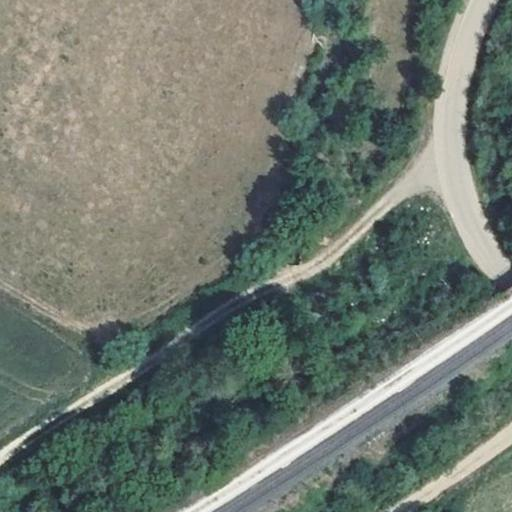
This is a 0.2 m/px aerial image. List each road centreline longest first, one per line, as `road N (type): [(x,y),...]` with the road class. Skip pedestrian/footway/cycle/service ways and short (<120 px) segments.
road 1 (track): [(453,149),(323,261),(0,460)]
road 2 (unclassified): [(453,149),(462,61),(483,0)]
road 3 (residential): [(453,149),(473,216),(511,280)]
road 4 (track): [(511,435),(402,511)]
